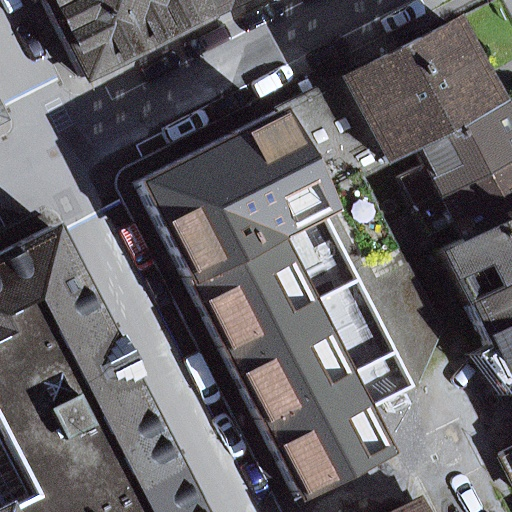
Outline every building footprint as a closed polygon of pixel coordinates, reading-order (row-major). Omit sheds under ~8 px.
[(192,0),(39,0),(79,78),(186,23),(200,16),(192,0)] [(192,0),(200,16),(231,0),(192,0)] [(435,330),(356,179),(410,149),(408,145),(489,104),(447,25),(272,114),(352,272),(387,341),(393,352),(410,387),(435,330)] [(419,166),(396,178),(411,207),(511,153),(511,149),(489,104),(408,145),(410,149),(419,166)] [(221,140),(338,366),(387,341),(352,272),(272,114),(221,140)] [(250,411),(338,367),(338,366),(221,140),(134,184),(250,411)] [(426,237),(449,225),(458,241),(460,244),(511,215),(511,153),(411,207),(426,237)] [(458,241),(435,252),(462,305),(511,278),(511,215),(460,244),(458,241)] [(0,511),(88,511),(172,469),(49,227),(0,252),(0,511)] [(511,278),(462,305),(484,348),(496,372),(511,363),(511,278)] [(399,393),(381,358),(393,352),(387,341),(338,366),(338,367),(250,411),(294,497),(380,453),(360,413),(399,393)] [(511,381),(506,371),(498,375),(496,372),(484,348),(466,357),(497,398),(511,390),(511,381)] [(511,448),(499,456),(500,458),(511,451),(511,363),(496,372),(498,375),(506,371),(511,381),(511,448)] [(511,480),(511,451),(500,458),(511,480)] [(194,511),(172,469),(88,511),(194,511)]
